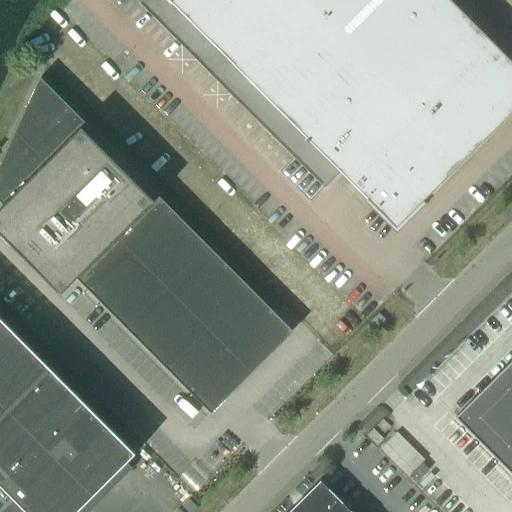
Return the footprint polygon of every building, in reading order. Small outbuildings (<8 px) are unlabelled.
[(169,0),(396,227),(511,112),(511,61),(450,0),(169,0)] [(77,278),(194,395),(276,313),(41,78),(0,170),(0,200),(4,205),(0,209),(0,232),(61,294),(77,278)] [(0,511),(76,511),(136,453),(0,317),(0,511)] [(511,473),(511,360),(455,417),(511,473)] [(373,428),(366,435),(377,445),(384,439),(373,428)] [(352,511),(320,480),(288,511),(352,511)] [(189,499),(182,505),(189,511),(192,511),(197,507),(189,499)]
